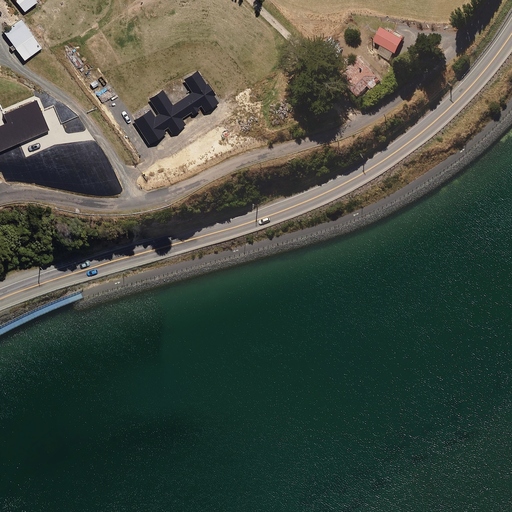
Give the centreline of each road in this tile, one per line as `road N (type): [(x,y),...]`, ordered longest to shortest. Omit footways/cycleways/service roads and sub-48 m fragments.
road 1 (trunk): [(511,33),(455,101),(358,176),(245,223),(0,298)]
road 2 (secondary): [(496,0),(428,74),(349,127),(235,161),(145,201),(0,208)]
